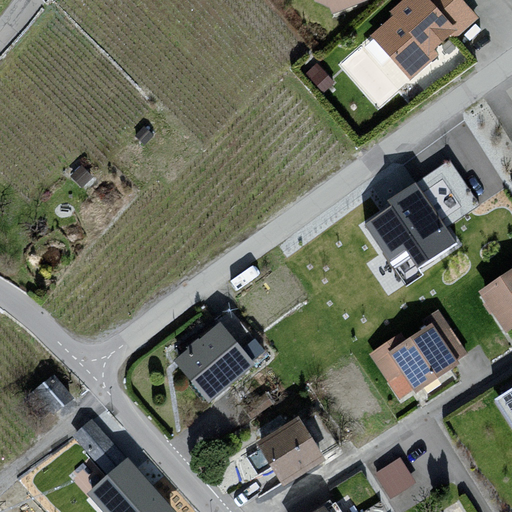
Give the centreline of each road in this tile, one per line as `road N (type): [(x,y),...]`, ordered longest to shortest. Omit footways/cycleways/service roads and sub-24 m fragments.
road 1 (residential): [(92,359),(511,57)]
road 2 (unknown): [(511,357),(273,511)]
road 3 (residential): [(92,359),(213,511)]
